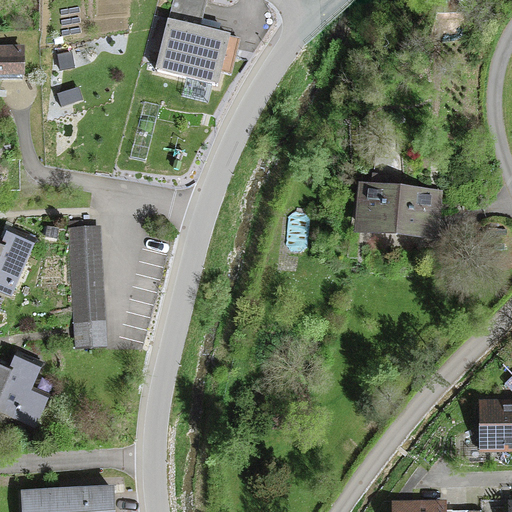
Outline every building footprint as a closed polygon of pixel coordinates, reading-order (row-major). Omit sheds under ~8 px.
[(173,0),(156,70),(218,85),(222,70),(232,72),(241,37),(219,31),(221,23),(203,19),(207,0),(173,0)] [(0,80),(29,80),(29,47),(0,48),(0,80)] [(435,241),(439,198),(365,191),(361,234),(435,241)] [(100,229),(71,231),(78,350),(107,348),(100,229)] [(0,291),(19,299),(39,246),(13,234),(8,244),(0,240),(0,291)] [(0,415),(40,433),(55,401),(36,392),(48,367),(19,357),(12,371),(0,365),(0,415)] [(511,399),(479,400),(480,452),(511,451),(511,399)] [(24,511),(118,511),(118,489),(23,492),(24,511)] [(448,511),(448,501),(393,503),(392,511),(448,511)]
